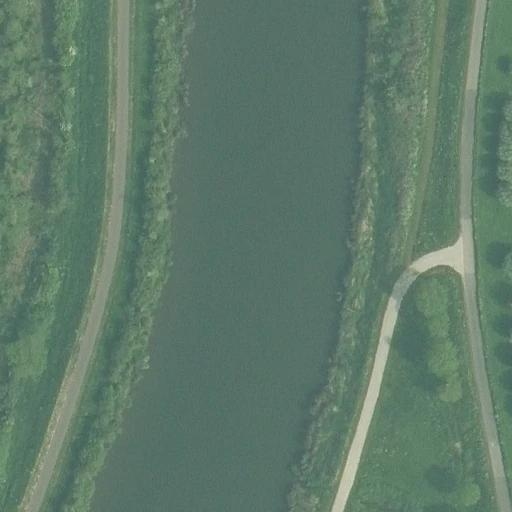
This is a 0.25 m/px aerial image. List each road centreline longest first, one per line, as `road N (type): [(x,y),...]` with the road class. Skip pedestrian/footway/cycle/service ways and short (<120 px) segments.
road 1 (unclassified): [(507,511),(475,339),(471,257),(467,157),(483,0)]
road 2 (track): [(342,511),(404,290),(414,275),(471,257)]
